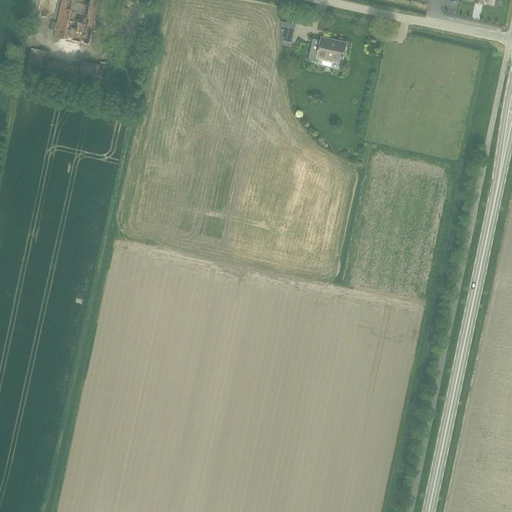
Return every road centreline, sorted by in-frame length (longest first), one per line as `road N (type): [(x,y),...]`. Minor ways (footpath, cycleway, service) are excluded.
road 1 (secondary): [(428,511),(498,185)]
road 2 (unclassified): [(511,40),(317,0)]
